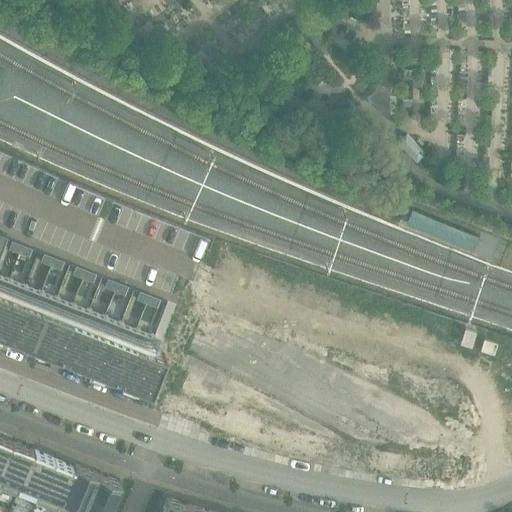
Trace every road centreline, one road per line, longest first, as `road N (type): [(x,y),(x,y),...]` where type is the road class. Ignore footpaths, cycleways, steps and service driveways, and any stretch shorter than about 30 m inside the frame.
road 1 (residential): [(511,477),(469,370),(372,339),(0,188)]
road 2 (residential): [(429,501),(263,471),(195,450)]
road 3 (residential): [(0,361),(159,420),(195,450)]
road 4 (residential): [(160,440),(0,381)]
